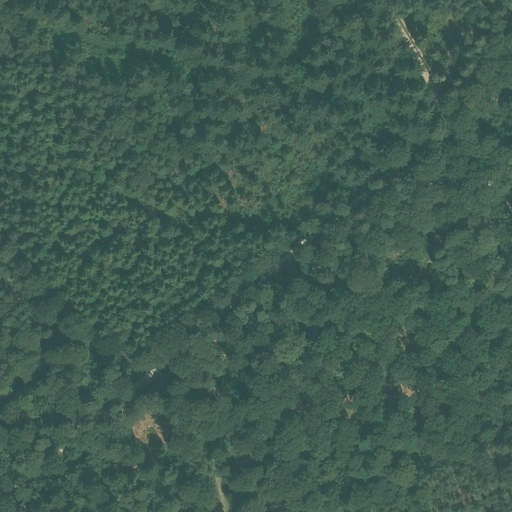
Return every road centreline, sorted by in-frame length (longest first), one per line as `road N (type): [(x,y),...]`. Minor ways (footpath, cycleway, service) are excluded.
road 1 (track): [(451,110),(0,495)]
road 2 (track): [(145,372),(212,427),(230,511)]
road 3 (track): [(384,0),(451,110)]
